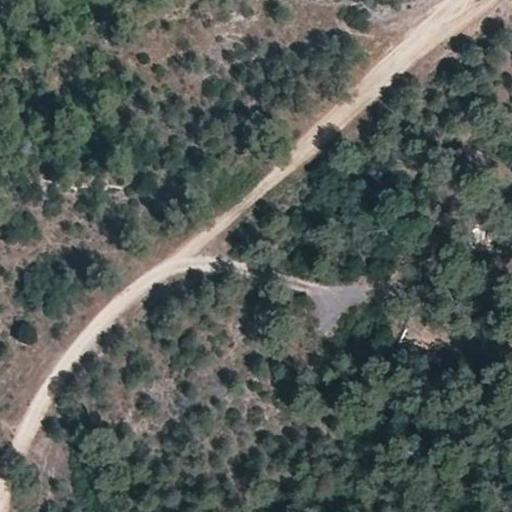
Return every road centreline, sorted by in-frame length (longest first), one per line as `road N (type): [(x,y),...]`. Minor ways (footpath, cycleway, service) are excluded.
road 1 (track): [(478,0),(130,293),(46,384),(14,442),(0,507)]
road 2 (track): [(155,274),(221,263),(344,293)]
